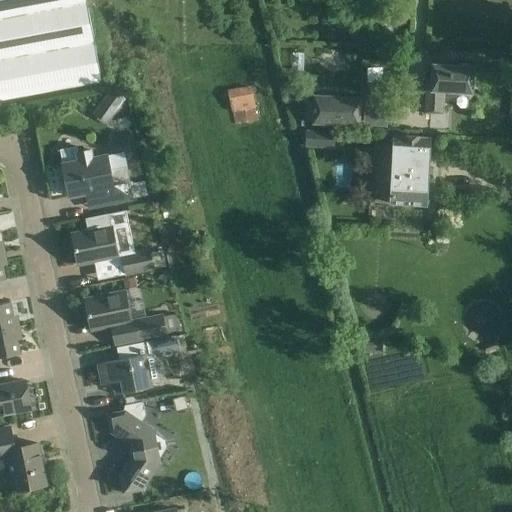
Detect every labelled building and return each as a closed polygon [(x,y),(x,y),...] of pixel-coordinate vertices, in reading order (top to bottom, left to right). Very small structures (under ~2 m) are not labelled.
[(0,0),(0,100),(102,82),(86,0),(0,0)] [(462,64),(461,65),(432,64),(431,79),(426,79),(424,113),(443,114),(444,91),(472,93),(474,66),(469,66),(469,64),(462,64)] [(257,120),(251,86),(228,90),(234,124),(257,120)] [(314,126),(360,128),(361,98),(335,97),(335,102),(315,101),(314,126)] [(305,147),(334,148),(335,131),(306,130),(305,147)] [(392,204),(425,206),(426,199),(429,139),(395,137),(392,197),(392,204)] [(107,155),(92,158),(91,150),(77,153),(79,160),(62,164),(64,172),(63,173),(62,175),(64,186),(66,187),(67,187),(69,196),(105,189),(108,204),(134,198),(131,183),(113,186),(107,155)] [(72,233),(78,265),(119,256),(112,225),(111,225),(109,213),(85,218),(88,230),(72,233)] [(125,275),(154,270),(150,249),(121,255),(125,275)] [(91,330),(131,322),(125,291),(85,299),(91,330)] [(0,330),(15,328),(10,301),(0,303),(0,330)] [(134,319),(138,341),(167,335),(167,332),(180,330),(177,314),(164,316),(163,313),(134,319)] [(0,357),(20,354),(15,328),(0,330),(0,357)] [(364,352),(382,352),(382,339),(364,339),(364,352)] [(124,393),(152,387),(151,383),(161,381),(155,353),(152,353),(149,341),(116,347),(119,359),(98,363),(102,384),(121,381),(124,393)] [(0,415),(31,409),(26,380),(0,385),(0,415)] [(125,411),(108,415),(112,432),(109,436),(120,444),(122,440),(129,444),(132,458),(120,475),(124,493),(141,489),(160,462),(159,458),(165,447),(164,439),(154,433),(153,429),(142,422),(146,415),(144,401),(126,405),(125,411)] [(7,459),(14,490),(47,483),(39,444),(15,448),(10,426),(0,427),(0,469),(4,467),(3,460),(7,459)]
